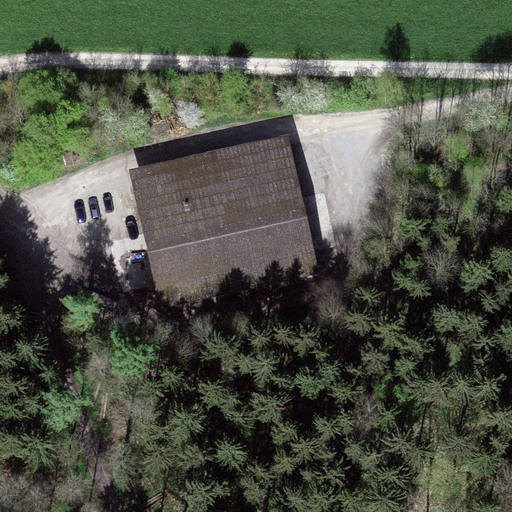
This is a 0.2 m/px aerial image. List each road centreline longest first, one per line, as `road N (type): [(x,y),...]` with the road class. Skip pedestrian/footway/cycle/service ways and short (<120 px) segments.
road 1 (unclassified): [(511,70),(0,65)]
road 2 (track): [(131,511),(0,212)]
